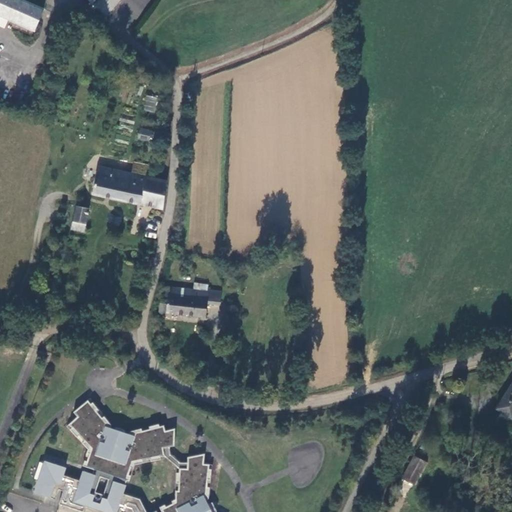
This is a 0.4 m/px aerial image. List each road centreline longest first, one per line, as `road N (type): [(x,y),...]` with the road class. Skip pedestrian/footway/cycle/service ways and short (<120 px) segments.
road 1 (unclassified): [(65,0),(161,66),(175,93),(171,196),(142,335),(151,361),(193,391),(248,405),(284,404),(365,391),(511,346)]
road 2 (track): [(170,82),(278,40),(328,14),(336,0)]
